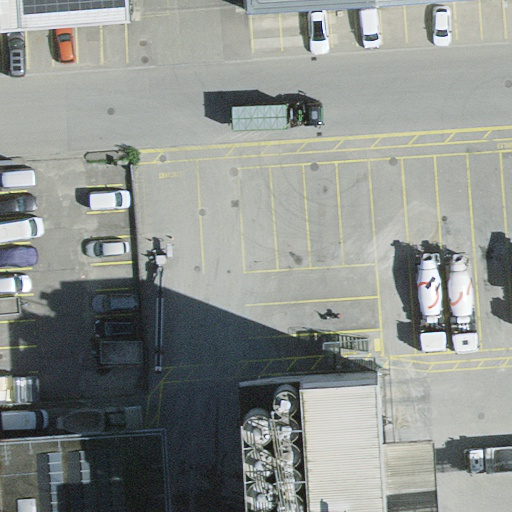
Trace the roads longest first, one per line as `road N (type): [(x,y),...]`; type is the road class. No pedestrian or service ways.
road 1 (unknown): [(225,511),(172,0)]
road 2 (unclassified): [(511,132),(180,122),(0,132)]
